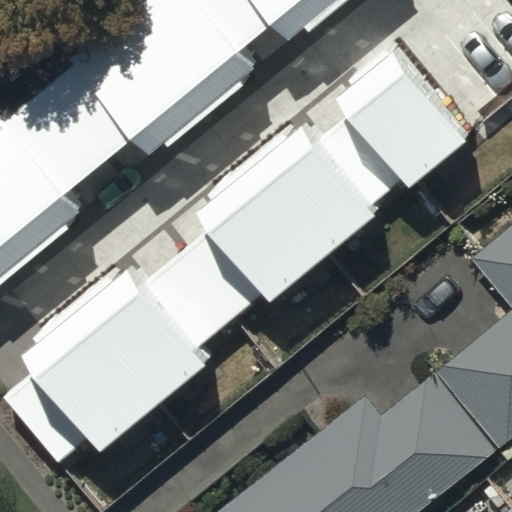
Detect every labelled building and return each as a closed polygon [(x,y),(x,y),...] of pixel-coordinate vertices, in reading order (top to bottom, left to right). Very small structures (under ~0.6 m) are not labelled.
[(0,0),(0,39),(46,0),(0,0)] [(210,0),(142,0),(78,53),(83,58),(48,87),(108,160),(142,132),(157,150),(262,63),(247,45),(210,0)] [(339,0),(210,0),(247,45),(282,17),(296,35),(339,0)] [(360,110),(325,138),(384,210),(477,135),(403,44),(345,91),(360,110)] [(10,109),(0,117),(0,277),(89,205),(74,187),(108,160),(48,87),(14,115),(10,109)] [(285,302),(389,216),(384,210),(325,138),(310,120),(204,206),(219,224),(185,253),(245,325),(280,296),(285,302)] [(423,511),(511,440),(511,228),(470,263),(511,314),(511,318),(386,421),(371,402),(234,511),(423,511)] [(32,348),(111,444),(216,358),(212,353),(245,325),(185,253),(152,280),(137,262),(32,348)]
